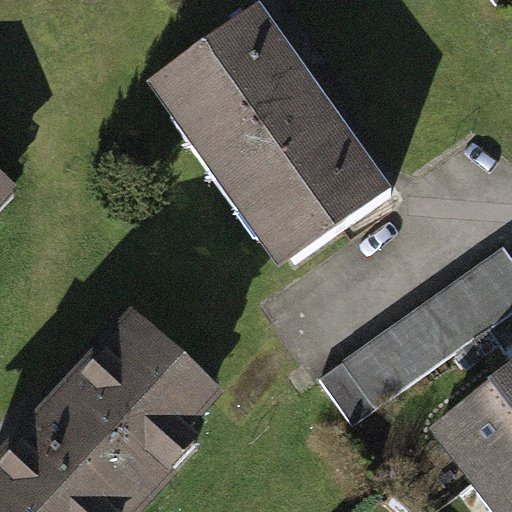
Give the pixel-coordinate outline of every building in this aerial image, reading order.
[(245,9),(160,74),(301,258),(386,193),(245,9)] [(0,198),(11,186),(0,176),(0,198)] [(511,296),(511,253),(504,243),(322,371),(350,411),(511,296)] [(110,511),(208,405),(128,333),(0,474),(0,509),(3,511),(110,511)] [(478,480),(511,453),(511,365),(436,427),(478,480)] [(511,511),(511,453),(478,480),(504,511),(511,511)]
